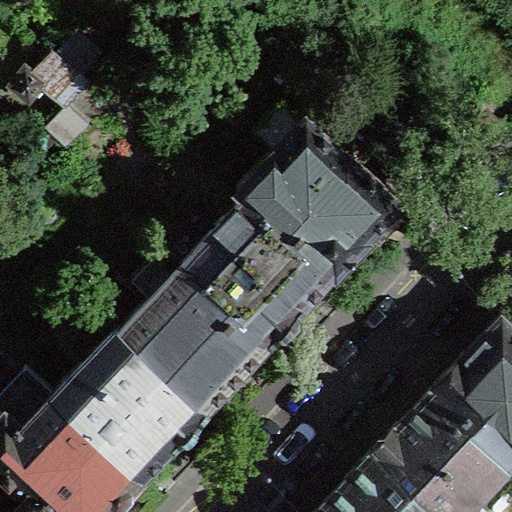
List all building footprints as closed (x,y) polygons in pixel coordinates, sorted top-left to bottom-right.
[(88,76),(73,64),(54,48),(33,71),(26,65),(14,81),(29,94),(42,78),(67,98),(88,76)] [(328,84),(301,112),(239,179),(246,186),(336,269),(402,195),(360,155),(381,133),(328,84)] [(303,301),(334,268),(246,186),(183,254),(270,336),(272,337),(279,330),(287,329),(298,318),(297,310),(303,301)] [(183,254),(149,290),(119,322),(206,404),(270,336),(183,254)] [(511,319),(502,310),(433,384),(510,456),(511,453),(511,319)] [(182,432),(191,432),(201,421),(201,413),(208,405),(206,404),(119,322),(116,319),(52,386),(143,472),(174,439),(182,432)] [(114,505),(143,472),(52,386),(27,362),(0,390),(0,399),(4,403),(0,407),(0,466),(24,489),(18,503),(22,511),(110,511),(116,507),(114,505)] [(457,511),(510,456),(433,384),(372,447),(440,511),(457,511)] [(440,511),(372,447),(312,511),(440,511)]
